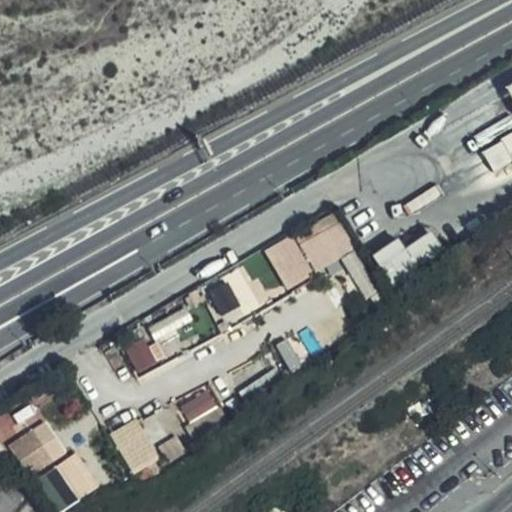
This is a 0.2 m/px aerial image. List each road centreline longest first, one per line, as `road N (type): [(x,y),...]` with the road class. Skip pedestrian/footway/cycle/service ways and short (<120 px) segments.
road 1 (primary): [(511,11),(0,294)]
road 2 (primary): [(498,0),(0,262)]
road 3 (primary): [(208,207),(511,37)]
road 4 (primary): [(0,340),(208,207)]
road 5 (primary): [(0,314),(208,207)]
